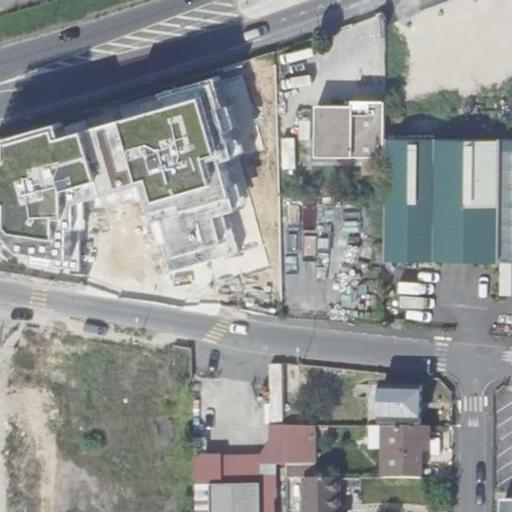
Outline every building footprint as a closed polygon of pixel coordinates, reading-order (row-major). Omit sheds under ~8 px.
[(63,123),(10,139),(11,158),(1,159),(2,225),(23,249),(71,260),(72,229),(81,228),(80,203),(145,184),(172,272),(240,252),(230,213),(241,210),(227,160),(243,155),(219,78),(164,93),(166,106),(68,134),(63,123)] [(387,137),(388,99),(355,100),(355,105),(318,106),(320,155),(387,154),(387,137)] [(502,254),(504,137),(388,137),(387,266),(438,269),(439,251),(502,254)] [(502,254),(501,273),(511,273),(511,137),(504,137),(502,254)] [(438,269),(501,273),(502,254),(439,251),(438,269)] [(302,364),(286,362),(287,427),(302,426),(302,403),(294,403),(295,382),(302,382),(302,364)] [(385,386),(385,425),(424,426),(425,386),(385,386)] [(433,445),(433,427),(387,427),(387,478),(425,478),(425,445),(433,445)] [(307,511),(342,511),(342,478),(308,479),(307,511)] [(211,511),(261,511),(261,482),(211,483),(211,511)]
